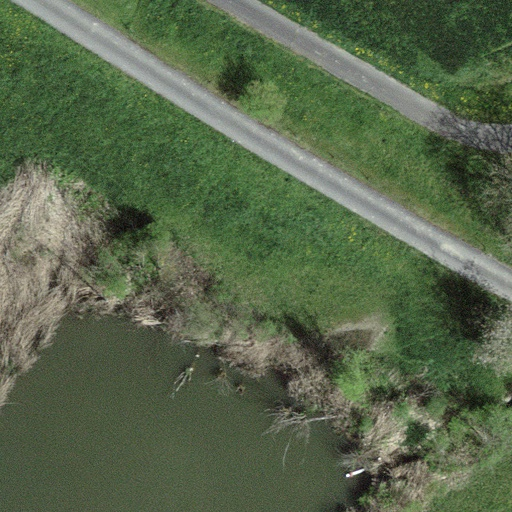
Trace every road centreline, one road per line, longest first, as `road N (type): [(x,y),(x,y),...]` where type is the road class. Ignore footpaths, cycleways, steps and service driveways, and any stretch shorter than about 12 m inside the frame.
road 1 (track): [(40,0),(511,291)]
road 2 (track): [(241,0),(495,147),(511,140)]
